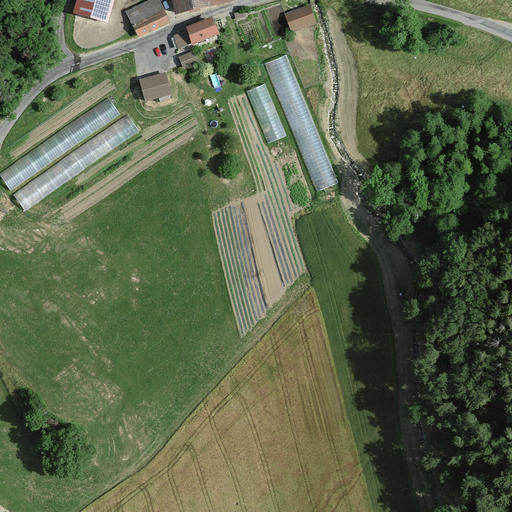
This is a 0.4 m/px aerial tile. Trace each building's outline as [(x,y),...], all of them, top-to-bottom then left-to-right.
[(110,0),(78,0),(75,13),(104,21),(110,0)] [(167,21),(156,0),(153,0),(129,12),(139,34),(167,21)] [(175,0),(178,11),(228,0),(175,0)] [(289,32),(314,22),(306,4),(282,13),(289,32)] [(173,36),(179,48),(216,33),(210,21),(173,36)] [(193,52),(179,56),(182,68),(197,64),(193,52)] [(282,58),(265,65),(318,191),(333,184),(282,58)] [(165,74),(142,80),(147,99),(170,93),(165,74)] [(248,91),(268,144),(287,137),(267,84),(248,91)] [(118,114),(107,98),(0,172),(0,177),(8,189),(118,114)] [(126,115),(11,195),(23,213),(140,135),(126,115)]
